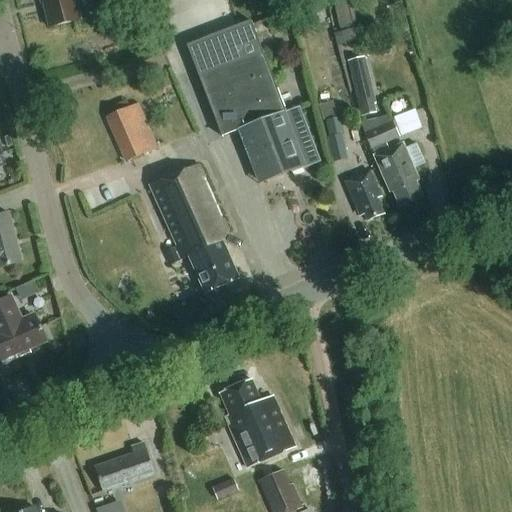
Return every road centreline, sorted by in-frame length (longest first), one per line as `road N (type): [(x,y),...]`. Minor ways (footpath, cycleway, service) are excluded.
road 1 (tertiary): [(123,352),(171,352),(511,206)]
road 2 (residential): [(123,352),(72,283),(5,38)]
road 3 (unknown): [(303,295),(232,196),(172,0)]
road 4 (track): [(303,295),(349,511)]
road 5 (tertiary): [(0,433),(80,398),(123,352)]
